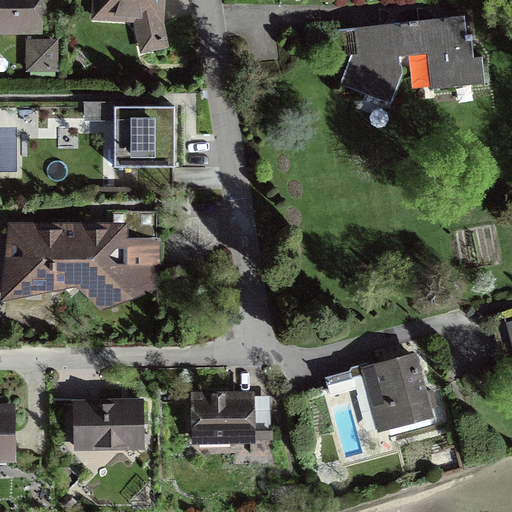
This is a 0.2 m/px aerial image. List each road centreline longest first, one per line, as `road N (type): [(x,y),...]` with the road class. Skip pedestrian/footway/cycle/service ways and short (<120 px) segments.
road 1 (residential): [(257,349),(209,0)]
road 2 (residential): [(257,349),(0,359)]
road 3 (unknown): [(257,349),(302,362),(467,327)]
